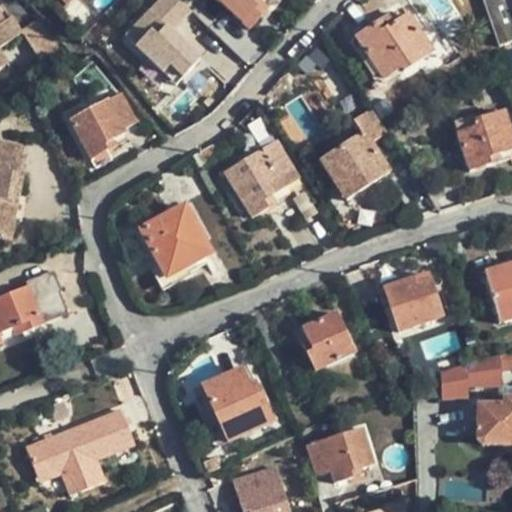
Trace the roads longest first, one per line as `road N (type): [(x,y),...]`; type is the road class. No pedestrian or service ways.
road 1 (residential): [(136,345),(90,238),(100,192),(233,114),(340,0)]
road 2 (residential): [(136,345),(362,250),(511,204)]
road 3 (residential): [(198,511),(136,345)]
